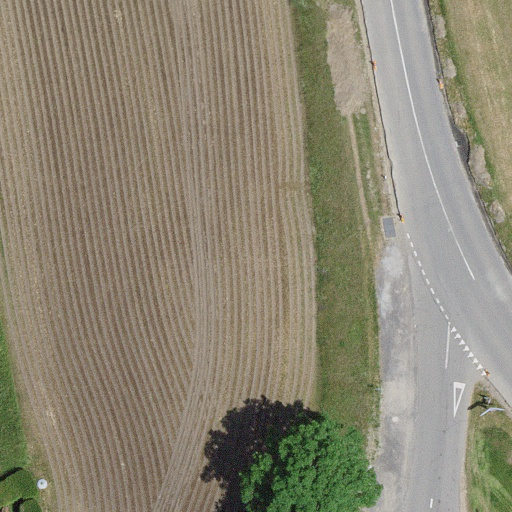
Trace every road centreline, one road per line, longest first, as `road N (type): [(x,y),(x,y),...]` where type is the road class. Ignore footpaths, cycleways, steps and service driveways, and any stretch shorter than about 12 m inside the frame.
road 1 (unclassified): [(424,511),(443,213)]
road 2 (tertiary): [(443,213),(401,0)]
road 3 (tertiary): [(511,355),(443,213)]
